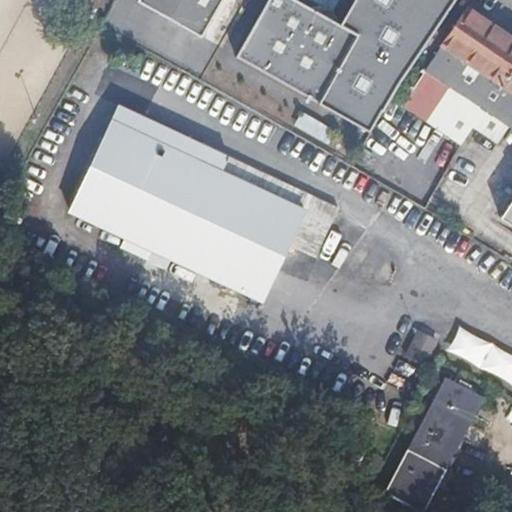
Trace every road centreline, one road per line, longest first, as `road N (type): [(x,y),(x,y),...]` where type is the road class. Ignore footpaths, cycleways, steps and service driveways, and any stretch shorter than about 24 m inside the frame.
road 1 (unknown): [(427,287),(385,237),(310,175),(226,128),(126,95),(76,133),(61,166),(56,201),(73,239),(193,299),(244,312),(347,309)]
road 2 (unknown): [(511,251),(487,232),(472,199),(511,141)]
